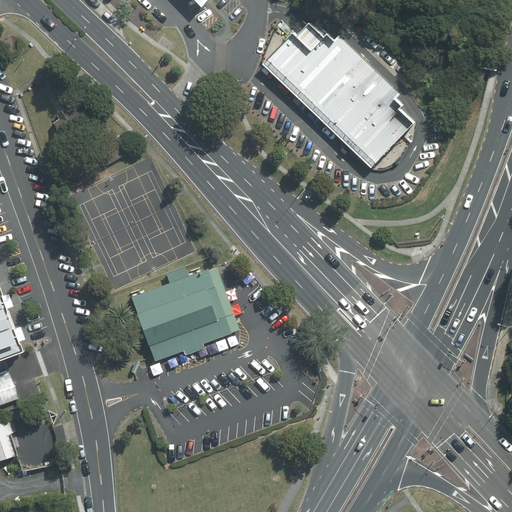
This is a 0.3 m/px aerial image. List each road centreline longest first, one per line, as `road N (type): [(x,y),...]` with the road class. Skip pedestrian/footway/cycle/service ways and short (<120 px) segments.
road 1 (primary): [(346,325),(158,124),(30,6)]
road 2 (residential): [(0,141),(90,403),(101,511)]
road 3 (primary): [(197,129),(407,349)]
road 4 (primary): [(197,129),(374,263),(411,272),(445,260)]
road 5 (primary): [(506,215),(509,251),(483,353),(479,420)]
road 6 (primary): [(445,260),(511,70)]
road 7 (primary): [(307,511),(344,395),(346,325)]
road 8 (primary): [(69,0),(197,129)]
road 9 (primary): [(506,215),(432,370)]
road 10 (primary): [(314,511),(396,376)]
road 11 (primary): [(511,499),(419,399)]
